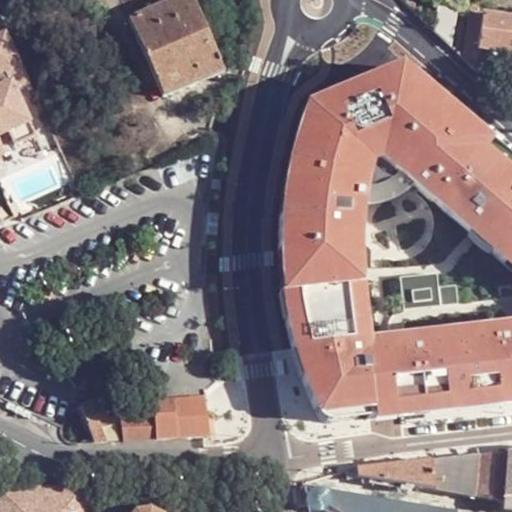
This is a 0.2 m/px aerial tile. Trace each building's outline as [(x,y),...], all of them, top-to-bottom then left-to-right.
[(190,0),(173,0),(128,19),(161,99),(223,72),(190,0)] [(405,0),(405,7),(414,16),(416,0),(405,0)] [(437,6),(434,34),(451,49),(456,10),(437,6)] [(469,12),(462,60),(478,74),(480,52),(473,51),(478,14),(474,14),(469,12)] [(480,52),(511,56),(511,19),(478,14),(473,51),(480,52)] [(23,67),(10,34),(0,38),(0,76),(7,73),(23,67)] [(448,202),(468,175),(476,166),(485,158),(493,147),(393,66),(306,104),(292,145),(279,193),(281,277),(310,277),(352,271),(417,266),(439,258),(460,233),(465,226),(470,220),(448,202)] [(35,140),(7,73),(0,76),(0,138),(8,135),(14,149),(35,140)] [(417,266),(281,277),(290,340),(323,427),(511,401),(511,159),(493,147),(448,202),(470,220),(417,266)] [(156,440),(209,435),(204,395),(171,399),(172,414),(153,416),(156,440)] [(124,419),(118,403),(115,396),(81,409),(89,432),(100,428),(116,422),(124,419)] [(125,442),(156,440),(153,416),(151,401),(118,403),(124,419),(116,422),(125,442)] [(89,432),(93,443),(106,442),(100,428),(89,432)] [(501,454),(478,457),(475,499),(504,504),(507,453),(501,454)] [(458,459),(432,462),(435,491),(468,498),(475,499),(478,457),(475,457),(458,459)] [(356,471),(357,477),(396,484),(430,490),(435,491),(432,462),(417,464),(385,467),(356,471)] [(356,471),(345,472),(346,479),(357,477),(356,471)] [(0,497),(0,511),(83,511),(81,492),(6,490),(0,497)] [(341,493),(319,490),(316,490),(315,491),(313,493),(311,494),(309,498),(308,500),(307,502),(308,504),(308,506),(310,508),(312,510),(315,511),(317,511),(318,511),(319,511),(321,511),(324,511),(327,509),(330,511),(353,511),(355,496),(353,495),(341,493)] [(151,494),(103,493),(106,511),(131,511),(133,511),(136,510),(138,509),(140,509),(142,508),(144,508),(146,509),(148,509),(150,509),(151,494)] [(449,511),(427,508),(403,504),(376,499),(355,496),(353,511),(449,511)]
